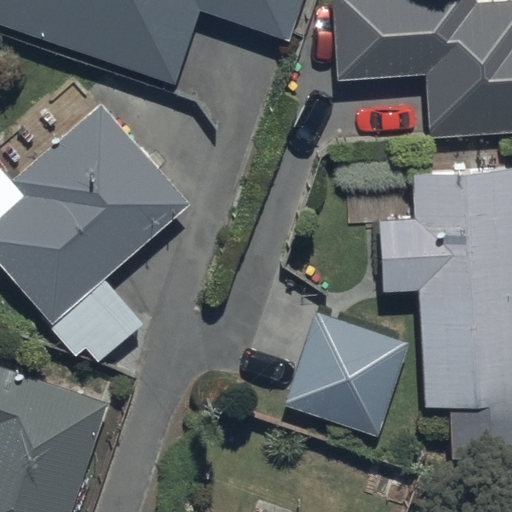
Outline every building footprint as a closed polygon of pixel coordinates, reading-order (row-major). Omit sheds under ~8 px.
[(0,0),(0,11),(171,74),(197,0),(202,0),(284,30),(294,0),(0,0)] [(335,0),(341,86),(427,80),(431,143),(511,137),(511,8),(479,10),(478,0),(335,0)] [(185,192),(94,91),(8,168),(22,183),(0,202),(0,257),(50,313),(45,317),(72,348),(83,338),(96,353),(140,314),(99,269),(185,192)] [(511,480),(511,177),(418,182),(420,226),(424,299),(433,485),(511,480)] [(388,301),(424,299),(420,226),(384,228),(388,301)] [(412,348),(315,317),(286,409),(383,440),(412,348)] [(61,511),(99,396),(101,391),(0,357),(0,511),(61,511)]
